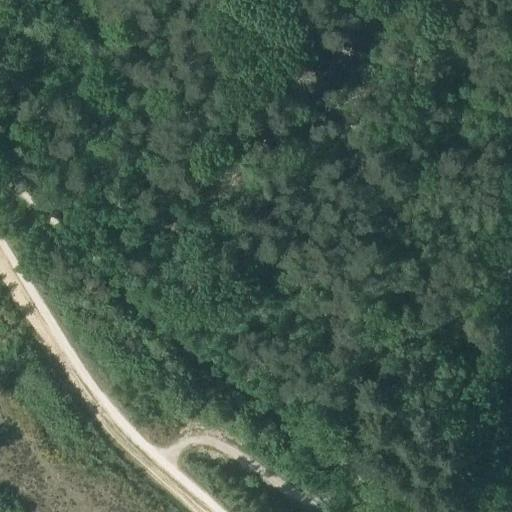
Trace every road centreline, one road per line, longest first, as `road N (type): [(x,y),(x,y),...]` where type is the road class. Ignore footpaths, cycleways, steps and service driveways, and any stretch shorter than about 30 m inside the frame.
road 1 (unknown): [(0,189),(387,511)]
road 2 (track): [(0,261),(113,431),(205,511)]
road 3 (secondary): [(490,511),(511,351)]
